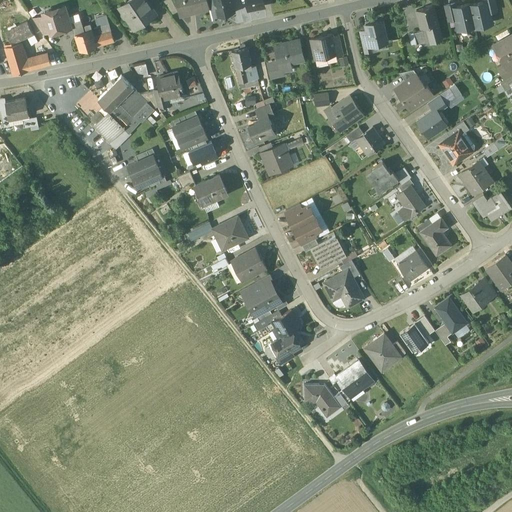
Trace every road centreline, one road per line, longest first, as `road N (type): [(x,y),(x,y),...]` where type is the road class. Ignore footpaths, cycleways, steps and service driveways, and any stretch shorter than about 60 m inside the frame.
road 1 (track): [(32,79),(345,464)]
road 2 (residential): [(491,258),(365,330),(325,322),(193,44)]
road 3 (residential): [(491,258),(372,96),(343,9)]
road 4 (secondary): [(511,401),(424,418),(280,511)]
road 5 (residential): [(0,86),(193,44)]
road 6 (residential): [(193,44),(343,9)]
road 7 (track): [(0,264),(115,182)]
